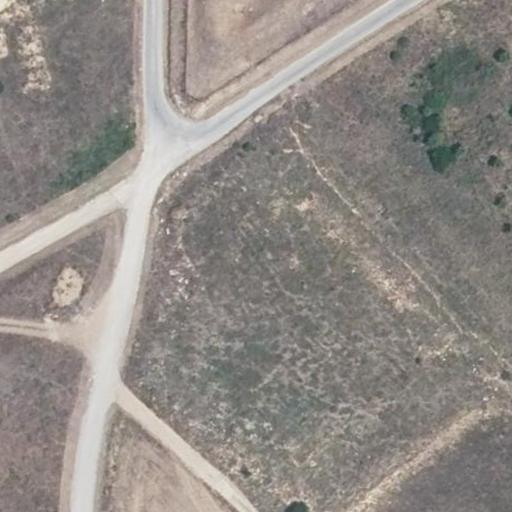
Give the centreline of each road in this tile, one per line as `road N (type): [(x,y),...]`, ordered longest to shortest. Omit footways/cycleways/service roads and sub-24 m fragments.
road 1 (track): [(84,511),(92,426),(147,174),(0,270)]
road 2 (unclassified): [(403,0),(147,174)]
road 3 (track): [(104,386),(246,511)]
road 4 (unclassified): [(162,0),(147,174)]
